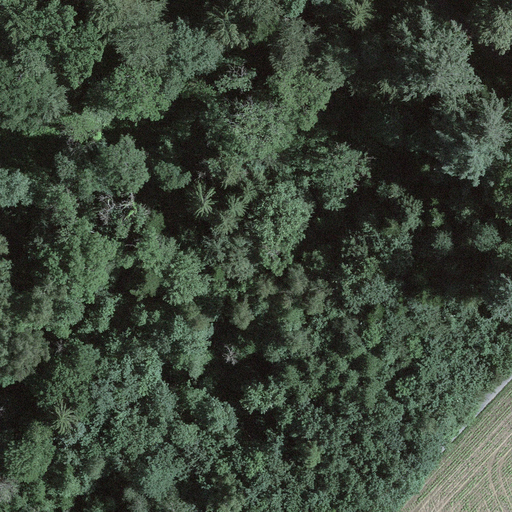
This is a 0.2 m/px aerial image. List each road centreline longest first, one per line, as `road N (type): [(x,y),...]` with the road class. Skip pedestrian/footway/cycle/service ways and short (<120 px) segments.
road 1 (track): [(383,511),(511,376)]
road 2 (unclassified): [(511,83),(418,0)]
